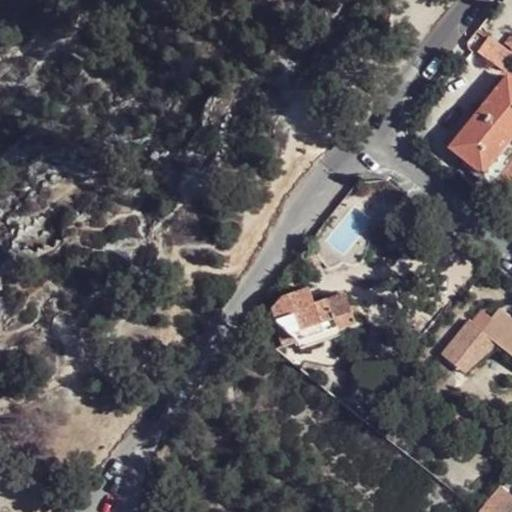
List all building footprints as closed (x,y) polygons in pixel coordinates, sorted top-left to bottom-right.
[(502,47),(488,37),(478,50),(491,60),(502,47)] [(511,58),(511,54),(502,47),(491,60),(504,70),(511,58)] [(451,149),(485,175),(511,140),(511,81),(508,78),(451,149)] [(511,140),(485,175),(493,182),(511,157),(511,140)] [(299,348),(357,330),(344,293),(312,304),(306,289),(280,297),(271,310),(283,346),(297,343),(299,348)] [(485,332),(511,353),(511,317),(503,310),(485,332)] [(462,427),(465,425),(468,423),(470,419),(471,416),(470,412),(468,409),(465,406),(462,405),(458,405),(454,406),(451,408),(449,412),(449,416),(449,419),(451,423),(454,425),(458,426),(462,427)] [(511,511),(511,493),(502,485),(479,511),(480,511),(511,511)]
